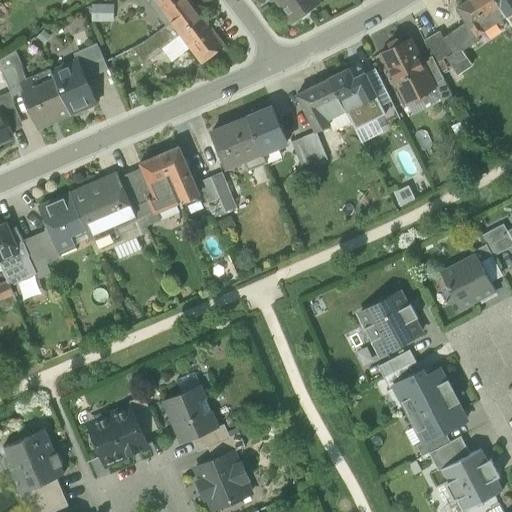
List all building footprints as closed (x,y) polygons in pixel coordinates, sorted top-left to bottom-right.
[(150,1),(168,26),(173,23),(195,6),(189,0),(150,0),(151,1),(150,1)] [(323,0),(280,0),(277,3),(292,24),(323,0)] [(479,35),(489,28),(469,0),(468,0),(458,7),(468,22),(478,35),(479,35)] [(469,0),(489,28),(506,16),(495,0),(469,0)] [(511,0),(495,0),(506,16),(511,24),(511,0)] [(195,6),(173,23),(181,33),(192,47),(213,31),(195,6)] [(481,38),(479,35),(478,35),(468,22),(444,38),(452,53),(446,56),(446,57),(458,74),(472,66),(462,51),(481,38)] [(155,53),(164,46),(163,46),(181,33),(173,23),(168,26),(162,31),(147,42),(154,53),(155,53)] [(225,45),(213,31),(192,47),(191,48),(202,62),(225,45)] [(192,47),(181,33),(163,46),(164,46),(174,61),(191,48),(192,47)] [(425,42),(432,56),(436,63),(446,57),(446,56),(452,53),(444,38),(440,33),(425,42)] [(382,53),(407,103),(435,88),(435,87),(422,61),(410,38),(382,53)] [(134,49),(143,61),(155,53),(154,53),(147,42),(134,49)] [(79,62),(86,78),(108,68),(99,47),(75,57),(78,63),(79,62)] [(444,79),(436,63),(432,56),(422,61),(435,87),(438,85),(440,81),(444,79)] [(53,74),(55,78),(70,112),(71,111),(70,109),(80,104),(81,107),(95,101),(86,78),(79,62),(78,63),(53,74)] [(0,71),(9,94),(11,97),(12,97),(22,92),(23,92),(21,88),(12,66),(0,71)] [(354,67),(349,70),(367,105),(378,99),(365,74),(363,70),(354,67)] [(376,69),(365,74),(378,99),(382,106),(392,101),(376,69)] [(358,109),(367,105),(349,70),(330,79),(346,109),(348,114),(358,109)] [(37,126),(70,112),(55,78),(35,87),(33,83),(21,88),(23,92),(22,92),(37,126)] [(327,119),(346,109),(330,79),(311,88),(312,88),(327,119)] [(330,124),(327,119),(312,88),(298,95),(316,130),(330,124)] [(435,88),(407,103),(413,115),(442,101),(435,88)] [(0,97),(0,111),(10,133),(25,127),(12,97),(11,97),(9,94),(0,97)] [(382,106),(378,99),(367,105),(358,109),(366,124),(376,118),(385,114),(382,106)] [(274,108),(249,118),(263,152),(264,151),(288,142),(274,108)] [(327,119),(330,124),(334,131),(352,122),(348,114),(346,109),(327,119)] [(358,109),(348,114),(352,122),(356,129),(366,124),(358,109)] [(0,141),(11,137),(10,133),(0,111),(0,141)] [(268,161),(264,151),(263,152),(249,118),(211,133),(225,168),(244,160),(248,170),(268,161)] [(366,124),(356,129),(363,143),(383,132),(376,118),(366,124)] [(316,134),(304,140),(311,158),(314,164),(327,159),(316,134)] [(302,166),(311,158),(304,140),(293,144),(302,166)] [(179,146),(160,155),(180,202),(200,194),(179,146)] [(140,163),(143,169),(154,196),(148,198),(149,200),(155,213),(180,202),(160,155),(160,154),(140,163)] [(147,200),(149,200),(148,198),(154,196),(143,169),(135,173),(147,200)] [(87,228),(91,238),(130,221),(135,219),(137,218),(132,207),(130,201),(120,179),(117,172),(104,177),(105,179),(71,193),(87,228)] [(223,172),(211,177),(225,212),(237,207),(223,172)] [(130,201),(132,207),(147,200),(135,173),(126,177),(135,198),(130,201)] [(126,177),(120,179),(130,201),(135,198),(126,177)] [(214,217),(225,212),(211,177),(199,182),(214,217)] [(71,235),(87,228),(71,193),(71,194),(70,193),(39,207),(50,231),(55,242),(71,235)] [(147,200),(132,207),(137,218),(135,219),(138,226),(158,218),(155,213),(149,200),(147,200)] [(135,219),(130,221),(136,235),(142,233),(138,226),(135,219)] [(97,252),(136,235),(130,221),(91,238),(97,252)] [(3,223),(0,224),(0,267),(6,281),(8,286),(37,273),(32,263),(31,264),(28,256),(30,256),(24,242),(23,243),(18,230),(8,234),(3,223)] [(483,235),(487,244),(494,256),(511,246),(511,239),(508,231),(504,224),(483,235)] [(50,231),(34,238),(43,259),(59,251),(55,242),(50,231)] [(55,242),(59,251),(75,244),(71,235),(55,242)] [(32,263),(43,259),(34,238),(24,242),(30,256),(28,256),(31,264),(32,263)] [(481,263),(494,256),(487,244),(475,250),(476,253),(481,263)] [(441,272),(461,310),(496,291),(492,283),(481,263),(476,253),(441,272)] [(481,263),(492,283),(505,276),(494,256),(481,263)] [(0,283),(0,299),(11,294),(8,286),(6,281),(0,283)] [(421,333),(414,319),(411,314),(416,312),(411,303),(407,305),(400,292),(360,313),(367,326),(365,327),(372,341),(374,340),(381,354),(421,333)] [(378,366),(384,377),(416,360),(410,349),(378,366)] [(422,371),(416,360),(384,377),(390,388),(394,385),(422,371)] [(402,400),(409,414),(455,390),(449,379),(446,380),(440,369),(425,377),(422,371),(394,385),(396,387),(398,386),(405,399),(402,400)] [(164,401),(182,443),(193,438),(219,427),(201,385),(164,401)] [(398,386),(396,387),(402,400),(405,399),(398,386)] [(460,401),(455,390),(409,414),(424,441),(424,442),(445,431),(467,420),(458,402),(460,401)] [(132,407),(143,435),(158,429),(144,396),(129,402),(131,408),(132,407)] [(95,440),(106,464),(128,455),(141,450),(141,449),(148,446),(143,435),(132,407),(131,408),(92,424),(98,439),(95,440)] [(198,451),(209,447),(231,438),(230,437),(225,424),(219,427),(193,438),(198,451)] [(2,447),(21,492),(24,491),(57,477),(64,474),(45,429),(2,447)] [(423,456),(429,453),(451,441),(445,431),(424,442),(424,441),(417,445),(423,456)] [(240,433),(230,437),(231,438),(209,447),(214,459),(233,451),(233,452),(246,446),(240,433)] [(461,436),(451,441),(429,453),(439,470),(442,468),(471,453),(461,436)] [(458,499),(464,510),(504,490),(497,477),(500,476),(492,459),(488,460),(481,448),(471,453),(442,468),(449,481),(445,483),(455,501),(458,499)] [(208,496),(214,509),(251,494),(245,480),(249,479),(242,464),(239,465),(233,452),(233,451),(214,459),(196,467),(202,481),(198,482),(204,497),(208,496)] [(24,491),(32,511),(53,511),(69,505),(57,477),(24,491)]
